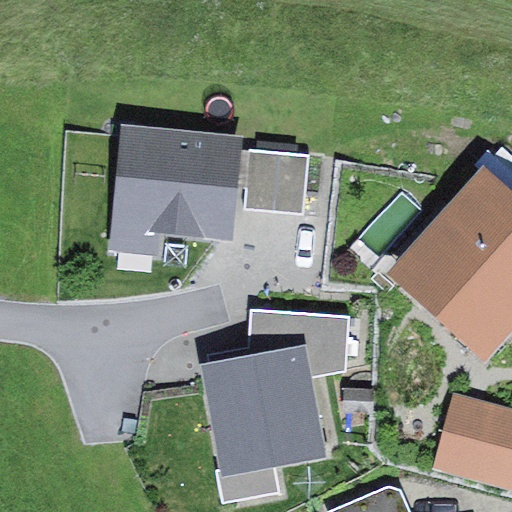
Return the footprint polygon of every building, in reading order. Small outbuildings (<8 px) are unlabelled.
[(247,136),(121,121),(104,255),(160,262),(164,235),(234,244),(247,136)] [(310,156),(253,150),(246,210),(303,217),(310,156)] [(485,361),(511,332),(511,189),(488,168),(391,275),(485,361)] [(208,354),(209,361),(306,345),(312,379),(347,371),(352,315),(253,309),(252,348),(208,354)] [(209,361),(201,363),(219,473),(274,463),(325,456),(312,379),(306,345),(209,361)] [(511,412),(456,397),(436,469),(511,489),(511,412)] [(279,491),(274,463),(219,473),(224,501),(279,491)] [(327,511),(410,511),(401,490),(388,486),(327,511)]
